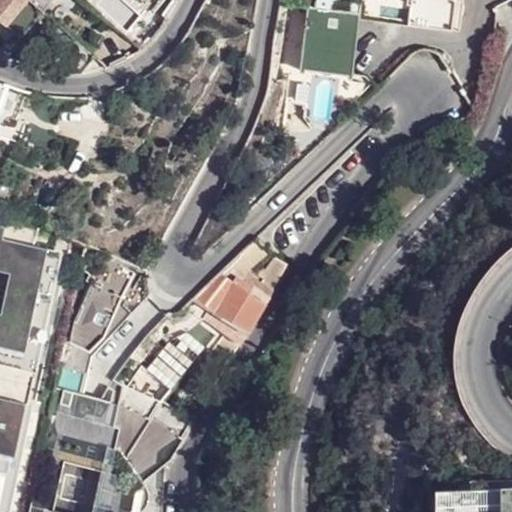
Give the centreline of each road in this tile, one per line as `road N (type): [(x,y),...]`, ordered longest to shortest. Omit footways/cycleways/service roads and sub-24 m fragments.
road 1 (residential): [(183,511),(187,461),(322,239),(408,125),(411,109),(397,93),(386,98),(208,266),(187,271),(179,248),(255,91),(270,0)]
road 2 (residential): [(293,511),(308,409),(334,344),(379,273),(478,167),(511,92)]
road 3 (residential): [(190,0),(161,46),(101,82),(48,82),(0,65)]
road 4 (residential): [(511,283),(487,318),(479,359),(487,393),(511,427)]
